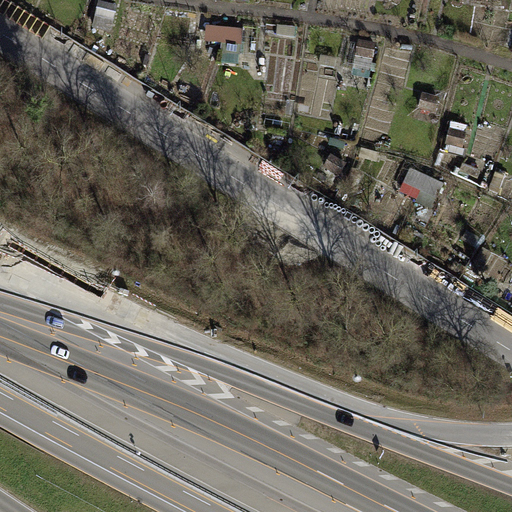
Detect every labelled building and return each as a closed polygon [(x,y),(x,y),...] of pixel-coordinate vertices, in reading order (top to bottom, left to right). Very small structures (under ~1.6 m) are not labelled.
[(93,30),(112,35),(119,7),(99,3),(93,30)] [(297,38),(298,28),(279,26),(278,36),(297,38)] [(242,47),(244,30),(207,27),(205,44),(242,47)] [(354,70),(372,73),(376,43),(358,41),(354,70)] [(335,67),(336,58),(321,56),(320,65),(335,67)] [(437,113),(441,99),(423,95),(420,110),(437,113)] [(463,150),(468,135),(450,130),(445,145),(463,150)] [(324,169),(340,177),(347,164),(332,156),(324,169)] [(461,173),(478,180),(482,171),(464,164),(461,173)] [(433,210),(445,185),(411,169),(400,194),(433,210)] [(490,192),(499,195),(506,177),(497,173),(490,192)]
